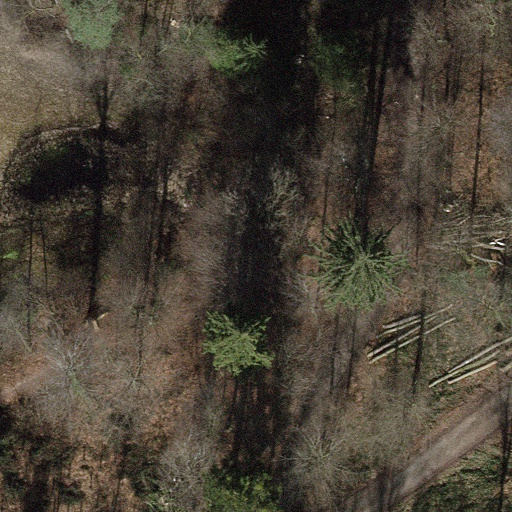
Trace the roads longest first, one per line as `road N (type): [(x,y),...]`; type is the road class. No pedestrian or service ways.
road 1 (track): [(415,0),(422,138),(411,224),(282,511)]
road 2 (track): [(511,403),(355,511)]
